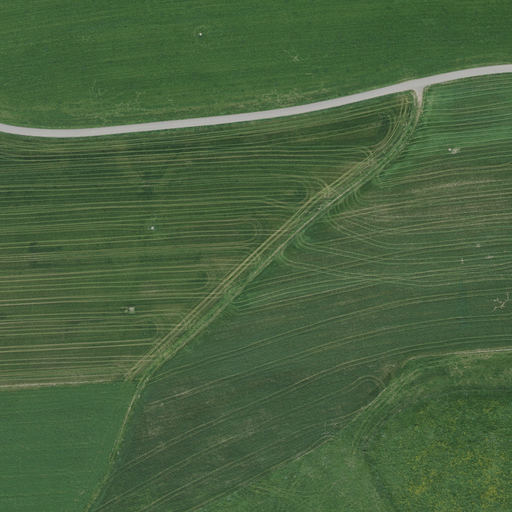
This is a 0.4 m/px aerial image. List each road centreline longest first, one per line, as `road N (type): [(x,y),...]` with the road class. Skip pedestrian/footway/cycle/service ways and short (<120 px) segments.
road 1 (track): [(419,85),(410,136),(388,160),(322,211),(151,377),(88,511)]
road 2 (unclassified): [(0,126),(67,133),(266,115),(511,69)]
